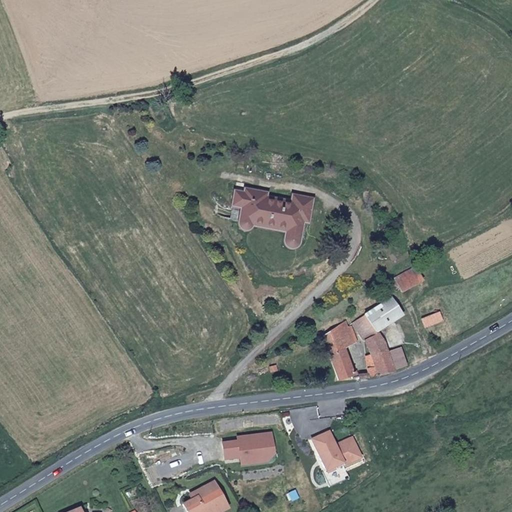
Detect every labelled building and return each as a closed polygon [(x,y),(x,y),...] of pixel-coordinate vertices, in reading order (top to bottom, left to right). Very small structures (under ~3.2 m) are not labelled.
[(311,222),(316,200),(297,196),(295,201),(268,197),(269,192),(249,188),(248,193),(239,191),(236,206),(245,208),(242,224),(242,226),(244,228),(246,229),(249,230),(250,230),(252,230),(253,229),(254,225),(289,231),(287,243),(288,245),(289,247),(290,248),(291,248),(293,248),(295,248),(302,241),(306,221),(311,222)] [(423,279),(416,265),(395,280),(403,291),(423,279)] [(371,331),(400,308),(390,295),(354,322),(359,330),(368,325),(371,331)] [(443,321),(440,311),(421,319),(425,329),(443,321)] [(361,334),(359,330),(354,322),(351,316),(321,339),(325,348),(339,341),(343,348),(361,334)] [(379,376),(410,361),(402,344),(388,350),(380,336),(367,343),(372,355),(367,358),(368,370),(370,379),(379,376)] [(357,378),(343,348),(339,341),(325,348),(339,380),(357,378)] [(361,460),(353,439),(335,446),(329,432),(312,439),(325,472),(343,465),(344,467),(361,460)] [(268,462),(275,452),(272,433),(237,438),(238,442),(223,444),(225,460),(241,458),(242,466),(268,462)] [(348,478),(344,467),(343,465),(325,472),(324,473),(329,486),(348,478)] [(223,511),(230,508),(214,480),(194,492),(197,498),(191,501),(184,504),(188,511),(202,511),(210,508),(212,511),(223,511)] [(197,498),(194,492),(188,495),(191,501),(197,498)]
